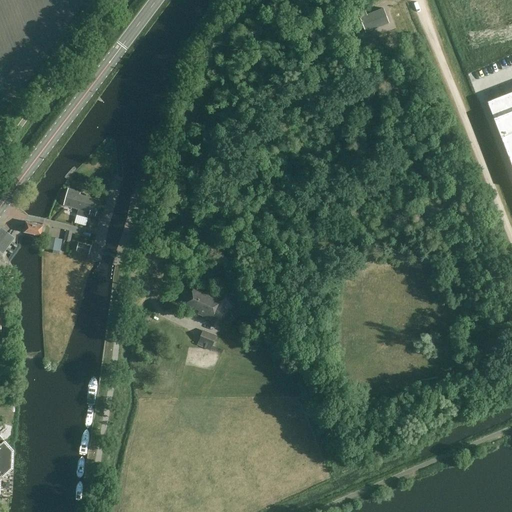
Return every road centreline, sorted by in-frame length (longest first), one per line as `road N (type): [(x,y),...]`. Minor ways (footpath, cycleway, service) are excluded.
road 1 (secondary): [(0,207),(157,0)]
road 2 (track): [(511,235),(419,0)]
road 3 (unclassified): [(154,174),(111,379)]
road 4 (unclassified): [(154,174),(185,62),(226,0)]
road 5 (unknown): [(13,110),(95,0)]
